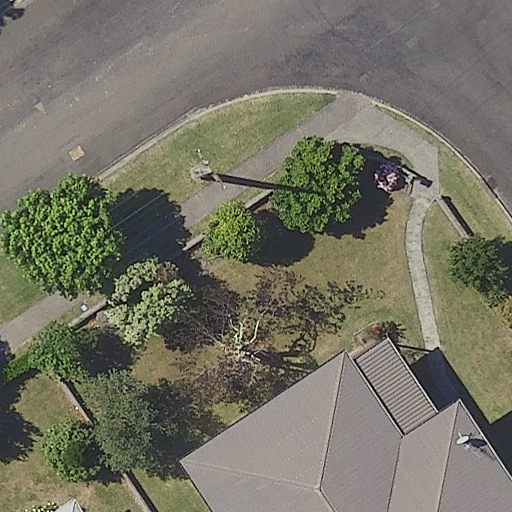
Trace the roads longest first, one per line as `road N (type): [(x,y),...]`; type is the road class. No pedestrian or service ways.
road 1 (residential): [(207,0),(0,139)]
road 2 (residential): [(511,104),(446,0)]
